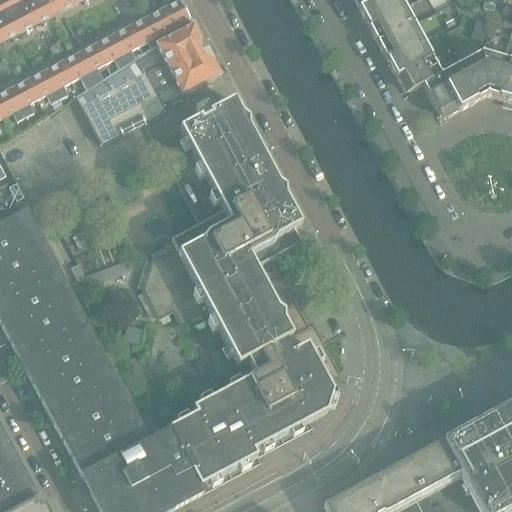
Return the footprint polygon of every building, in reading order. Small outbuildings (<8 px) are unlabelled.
[(20,35),(1,0),(0,0),(0,38),(3,44),(20,35)] [(35,27),(21,0),(1,0),(20,35),(35,27)] [(56,16),(47,0),(21,0),(35,27),(56,16)] [(76,5),(73,0),(47,0),(56,16),(60,14),(76,5)] [(412,27),(403,11),(397,0),(351,0),(377,47),(412,27)] [(192,27),(180,3),(161,13),(172,33),(180,28),(181,31),(192,27)] [(172,33),(161,13),(144,22),(157,47),(166,41),(164,37),(172,33)] [(157,47),(144,22),(128,30),(139,50),(147,46),(150,52),(155,48),(157,47)] [(482,45),(487,27),(474,23),(469,42),(482,45)] [(157,47),(155,48),(179,96),(180,99),(219,78),(192,27),(181,31),(166,41),(157,47)] [(440,78),(431,61),(412,27),(377,47),(401,92),(406,90),(409,95),(422,88),(440,78)] [(139,50),(128,30),(110,39),(126,68),(134,63),(130,55),(139,50)] [(126,68),(110,39),(93,48),(104,68),(113,63),(118,73),(126,68)] [(76,100),(75,100),(75,101),(99,146),(100,148),(119,137),(121,139),(144,127),(143,125),(163,114),(159,107),(179,96),(155,48),(150,52),(142,58),(134,63),(126,68),(118,73),(109,79),(102,83),(94,88),(86,93),(76,100)] [(96,73),(104,68),(93,48),(77,57),(94,88),(102,83),(96,73)] [(511,106),(511,64),(508,63),(481,55),(440,78),(422,88),(438,119),(444,116),(447,120),(486,99),(511,106)] [(94,88),(77,57),(59,66),(70,86),(79,81),(86,93),(94,88)] [(70,86),(59,66),(43,75),(58,104),(67,99),(62,90),(70,86)] [(58,104),(43,75),(24,84),(35,104),(46,99),(50,108),(58,104)] [(35,104),(24,84),(7,93),(22,122),(33,117),(29,108),(35,104)] [(22,122),(7,93),(0,96),(0,117),(3,122),(12,117),(16,126),(22,122)] [(267,298),(261,287),(260,286),(262,285),(255,271),(300,247),(293,233),(300,230),(233,104),(209,117),(205,108),(193,115),(197,123),(154,146),(166,169),(171,166),(181,185),(176,187),(199,229),(182,238),(186,245),(173,252),(151,264),(141,295),(157,324),(172,316),(179,330),(207,315),(237,370),(247,365),(254,378),(192,413),(195,418),(168,433),(199,491),(256,460),(253,454),(326,415),(332,395),(307,347),(282,361),(275,348),(289,341),(290,342),(292,341),(291,339),(289,341),(283,328),(285,327),(284,325),(282,326),(275,314),(277,313),(276,311),(274,312),(268,300),(270,299),(269,297),(267,298)] [(128,184),(125,179),(103,190),(113,210),(136,198),(128,184)] [(15,186),(8,190),(16,204),(23,201),(15,186)] [(148,445),(139,428),(33,227),(25,213),(0,227),(0,328),(97,511),(173,511),(202,497),(199,491),(168,433),(166,434),(166,435),(148,445)] [(511,511),(511,406),(440,446),(459,480),(477,511),(511,511)] [(0,450),(8,446),(0,430),(0,450)] [(0,511),(24,511),(39,504),(8,446),(0,450),(0,511)] [(477,511),(459,480),(440,446),(427,453),(410,463),(385,477),(384,476),(375,481),(332,505),(322,510),(323,511),(477,511)]
